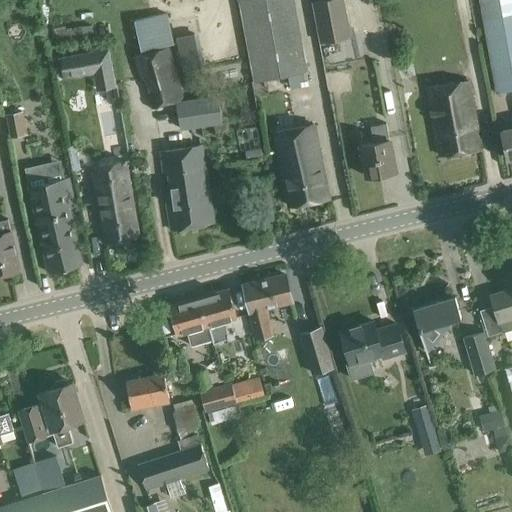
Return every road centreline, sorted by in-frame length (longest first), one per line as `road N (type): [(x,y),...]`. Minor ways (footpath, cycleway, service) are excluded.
road 1 (secondary): [(0,319),(511,193)]
road 2 (unknown): [(64,303),(133,511)]
